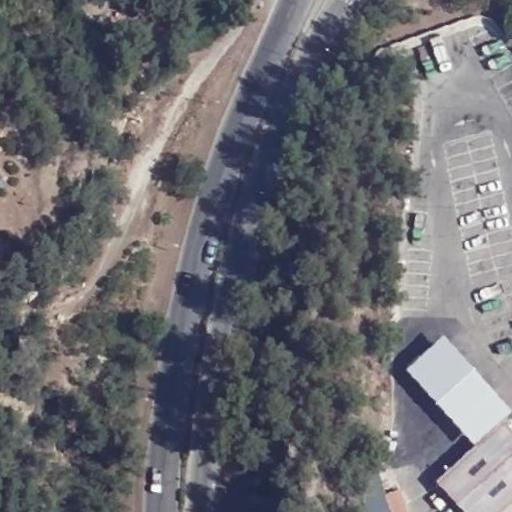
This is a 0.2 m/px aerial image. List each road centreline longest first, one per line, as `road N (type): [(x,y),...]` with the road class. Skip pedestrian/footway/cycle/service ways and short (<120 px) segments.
road 1 (secondary): [(199,511),(237,254),(290,93),(344,0)]
road 2 (secondary): [(294,0),(236,130),(207,234),(183,340),(164,511)]
road 3 (unknown): [(268,59),(63,289),(0,304)]
road 4 (unknown): [(421,511),(393,451),(395,420),(464,383),(511,379)]
